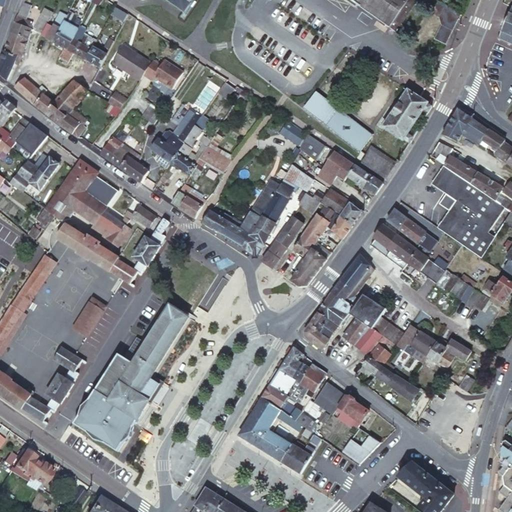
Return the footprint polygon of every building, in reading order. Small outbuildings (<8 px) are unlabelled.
[(170,0),(185,11),(192,0),(170,0)] [(354,0),(355,1),(384,21),(396,30),(417,2),(414,0),(354,0)] [(461,14),(440,0),(439,0),(432,12),(439,16),(442,23),(435,37),(446,43),(461,14)] [(498,36),(497,38),(499,38),(498,40),(500,41),(501,39),(508,42),(508,43),(510,44),(510,43),(511,43),(511,6),(510,7),(511,8),(509,13),(508,13),(508,14),(509,15),(507,18),(506,17),(506,19),(507,19),(504,26),(503,26),(502,27),(503,27),(502,30),(501,30),(500,32),(501,32),(500,36),(498,36)] [(53,18),(55,14),(46,9),(35,31),(44,36),(47,30),(50,24),(53,18)] [(126,22),(131,13),(128,11),(125,9),(121,18),(126,22)] [(73,26),(65,21),(54,42),(63,47),(65,48),(68,50),(73,41),(81,25),(83,22),(87,13),(81,10),(73,26)] [(67,18),(68,16),(62,12),(54,26),(50,24),(47,30),(44,36),(54,42),(65,21),(67,18)] [(34,23),(17,16),(14,23),(12,31),(29,38),(30,35),(32,29),(34,23)] [(77,55),(87,61),(97,43),(95,42),(96,39),(85,33),(87,29),(81,25),(73,41),(68,50),(74,54),(77,55)] [(29,38),(12,31),(9,38),(6,47),(5,50),(22,58),(26,47),(29,38)] [(115,44),(116,42),(109,38),(103,47),(97,43),(87,61),(91,63),(101,69),(106,61),(115,44)] [(125,45),(113,62),(140,80),(151,62),(125,45)] [(70,62),(74,54),(68,50),(65,48),(61,56),(70,62)] [(22,58),(5,50),(2,57),(0,60),(0,72),(8,80),(16,63),(20,64),(22,58)] [(154,60),(145,74),(153,80),(155,77),(174,89),(185,72),(166,60),(162,65),(154,60)] [(34,105),(43,95),(25,77),(15,86),(18,90),(27,98),(34,105)] [(72,110),(89,92),(74,80),(54,103),(53,104),(68,115),(72,110)] [(226,82),(218,92),(227,98),(235,88),(226,82)] [(134,108),(142,96),(143,93),(136,88),(129,99),(128,101),(121,111),(127,116),(128,117),(134,108)] [(428,102),(420,97),(408,90),(385,129),(405,141),(406,140),(411,143),(414,138),(416,135),(410,132),(423,111),(428,114),(433,107),(428,103),(428,102)] [(317,92),(305,106),(360,150),(372,135),(317,92)] [(121,111),(128,101),(117,93),(116,93),(110,104),(112,105),(121,111)] [(44,112),(45,113),(50,108),(53,104),(54,103),(43,95),(34,105),(36,106),(39,109),(44,112)] [(0,109),(0,129),(1,128),(4,124),(15,110),(16,108),(6,100),(5,101),(6,102),(5,104),(0,109)] [(164,110),(152,102),(147,109),(159,118),(162,113),(164,110)] [(73,133),(78,136),(85,127),(83,126),(87,121),(75,112),(71,117),(68,115),(53,104),(50,108),(45,113),(48,115),(54,120),(62,127),(72,134),(73,133)] [(147,109),(143,116),(155,124),(159,118),(147,109)] [(459,109),(451,123),(465,130),(472,118),(472,117),(469,115),(459,109)] [(186,142),(197,127),(200,121),(202,118),(203,117),(191,110),(171,139),(166,137),(163,142),(160,139),(152,150),(168,160),(173,163),(179,153),(184,146),(186,142)] [(127,116),(121,111),(111,122),(117,127),(127,116)] [(208,119),(204,116),(203,117),(202,118),(200,121),(197,127),(201,129),(208,119)] [(13,148),(32,123),(28,120),(25,118),(12,134),(11,136),(6,143),(9,145),(13,148)] [(472,118),(465,130),(463,133),(480,145),(483,140),(488,130),(483,126),(472,118)] [(290,121),(288,119),(279,132),(299,146),(308,132),(302,129),(290,121)] [(449,126),(444,134),(459,141),(463,133),(465,130),(451,123),(449,126)] [(203,131),(201,129),(197,127),(186,142),(193,146),(203,131)] [(0,129),(0,138),(2,140),(6,143),(11,136),(1,128),(0,129)] [(489,129),(488,130),(483,140),(498,150),(504,142),(505,140),(489,129)] [(215,150),(217,146),(223,138),(217,133),(214,138),(212,140),(208,146),(209,147),(215,150)] [(318,139),(310,134),(302,149),(316,160),(318,157),(327,144),(318,139)] [(101,155),(121,168),(128,157),(130,154),(120,146),(122,142),(114,136),(111,140),(103,151),(101,155)] [(208,146),(212,140),(206,136),(202,142),(204,143),(208,146)] [(3,161),(13,148),(9,145),(6,143),(2,140),(0,141),(0,158),(2,160),(3,161)] [(434,152),(431,156),(445,166),(457,174),(471,184),(479,173),(475,171),(451,156),(454,149),(439,142),(434,152)] [(508,163),(511,156),(511,147),(504,142),(498,150),(495,154),(501,158),(508,163)] [(204,152),(208,146),(204,143),(200,149),(204,152)] [(229,166),(232,161),(222,155),(215,150),(209,147),(208,146),(204,152),(200,158),(202,159),(199,163),(204,166),(207,163),(225,173),(229,166)] [(232,161),(234,156),(217,146),(215,150),(222,155),(232,161)] [(372,146),(362,163),(366,166),(386,180),(394,169),(398,163),(372,146)] [(200,158),(204,152),(200,149),(196,155),(200,158)] [(130,154),(128,157),(140,165),(141,161),(143,156),(134,150),(130,154)] [(355,165),(335,150),(319,175),(332,184),(338,174),(345,179),(348,175),(355,165)] [(173,163),(191,175),(196,168),(198,164),(179,153),(173,163)] [(36,165),(29,160),(28,161),(26,164),(19,173),(30,181),(42,190),(61,165),(52,158),(51,159),(44,154),(36,165)] [(135,178),(142,183),(149,172),(140,165),(128,157),(121,168),(122,169),(135,178)] [(86,163),(81,160),(71,174),(47,209),(53,213),(57,215),(57,216),(61,219),(70,217),(75,209),(94,222),(96,223),(105,211),(109,206),(114,198),(91,183),(96,176),(99,172),(92,167),(86,163)] [(201,171),(204,166),(199,163),(198,164),(196,168),(201,171)] [(309,175),(293,164),(287,174),(285,178),(295,185),(306,193),(309,188),(315,179),(309,175)] [(365,188),(373,176),(369,174),(356,165),(348,177),(354,180),(360,185),(365,188)] [(448,199),(448,204),(475,223),(489,232),(506,208),(504,207),(495,200),(486,194),(471,184),(457,174),(445,166),(433,183),(450,196),(448,199)] [(196,168),(191,175),(196,179),(201,171),(196,168)] [(15,186),(25,193),(28,189),(25,187),(30,181),(19,173),(18,174),(11,183),(15,186)] [(495,200),(498,195),(501,191),(502,189),(487,179),(479,173),(471,184),(486,194),(495,200)] [(119,191),(96,176),(91,183),(114,198),(119,191)] [(365,188),(375,195),(379,190),(384,183),(374,176),(373,176),(365,188)] [(256,226),(243,247),(243,249),(253,256),(259,255),(274,230),(290,200),(287,198),(295,185),(285,178),(282,183),(281,186),(273,199),(264,216),(258,227),(256,226)] [(246,220),(256,226),(258,227),(264,216),(273,199),(281,186),(271,180),(257,203),(246,220)] [(172,203),(196,218),(203,207),(203,206),(207,201),(190,189),(191,187),(185,184),(174,200),(172,203)] [(335,192),(330,189),(326,195),(321,203),(328,208),(337,214),(340,216),(341,217),(344,213),(339,210),(339,207),(331,201),(331,197),(335,192)] [(321,203),(326,195),(319,190),(313,199),(321,203)] [(335,192),(331,197),(331,201),(339,207),(339,210),(344,213),(351,203),(345,199),(335,192)] [(313,199),(305,194),(303,197),(300,204),(306,209),(313,199)] [(498,195),(495,200),(504,207),(506,208),(508,210),(511,205),(498,195)] [(313,199),(306,209),(305,210),(313,215),(315,212),(321,203),(313,199)] [(321,203),(315,212),(318,214),(330,223),(337,214),(328,208),(321,203)] [(346,220),(353,225),(359,218),(364,211),(359,209),(355,205),(351,203),(344,213),(341,217),(346,220)] [(451,237),(462,245),(466,248),(481,258),(494,239),(495,237),(489,232),(475,223),(448,204),(449,207),(451,209),(438,228),(451,237)] [(53,213),(47,209),(46,208),(45,207),(44,206),(37,217),(49,226),(57,215),(53,213)] [(155,217),(139,206),(133,214),(132,216),(148,227),(155,217)] [(394,213),(389,220),(395,225),(420,243),(421,242),(427,233),(396,210),(394,213)] [(0,227),(19,244),(27,235),(0,211),(0,227)] [(122,222),(105,211),(96,223),(94,222),(91,227),(113,243),(114,242),(126,225),(122,222)] [(132,216),(133,214),(128,211),(125,215),(126,217),(129,219),(132,216)] [(220,233),(222,235),(232,219),(225,215),(223,218),(215,214),(210,211),(203,223),(220,233)] [(315,245),(328,227),(330,223),(318,214),(306,231),(301,238),(314,247),(315,245)] [(328,227),(332,229),(340,216),(337,214),(330,223),(328,227)] [(332,229),(333,230),(344,238),(348,233),(353,225),(346,220),(341,217),(340,216),(332,229)] [(46,230),(49,226),(37,217),(34,221),(34,222),(38,224),(41,226),(46,230)] [(163,218),(161,221),(151,237),(150,239),(159,245),(166,235),(162,233),(169,222),(163,218)] [(222,235),(243,247),(256,226),(246,220),(243,224),(232,218),(232,219),(222,235)] [(293,218),(288,225),(298,233),(303,226),(293,218)] [(142,274),(147,265),(135,257),(133,260),(138,264),(134,269),(124,262),(119,258),(120,257),(69,223),(60,235),(80,248),(81,251),(90,257),(92,257),(125,278),(134,285),(135,283),(133,281),(139,272),(142,274)] [(39,229),(36,227),(33,225),(29,231),(36,236),(41,230),(39,229)] [(126,225),(114,242),(119,245),(131,228),(126,225)] [(287,227),(284,231),(294,238),(298,233),(288,225),(287,227)] [(375,237),(374,238),(397,255),(404,260),(408,262),(417,250),(412,247),(401,238),(384,226),(383,226),(375,237)] [(344,238),(333,230),(328,238),(339,245),(342,241),(344,238)] [(276,242),(287,250),(295,239),(294,238),(284,231),(276,242)] [(439,242),(427,233),(421,242),(433,251),(439,242)] [(161,246),(159,245),(150,239),(146,236),(133,256),(135,257),(147,265),(148,266),(161,246)] [(293,250),(305,259),(313,248),(314,247),(301,238),(293,250)] [(374,238),(373,240),(373,241),(373,244),(373,246),(375,248),(376,249),(378,251),(380,253),(387,257),(395,264),(399,266),(404,260),(397,255),(374,238)] [(504,239),(498,248),(504,253),(502,257),(505,260),(500,267),(510,275),(511,271),(511,240),(509,239),(507,242),(504,239)] [(269,252),(280,260),(286,252),(287,250),(276,242),(274,245),(269,252)] [(325,257),(327,254),(315,245),(314,247),(313,248),(325,257)] [(305,259),(290,281),(299,287),(308,285),(318,273),(328,259),(325,257),(313,248),(305,259)] [(417,250),(408,262),(413,266),(419,271),(420,271),(429,259),(424,255),(417,250)] [(128,256),(122,252),(120,257),(119,258),(124,262),(128,256)] [(269,252),(262,262),(274,270),(280,260),(269,252)] [(48,254),(46,256),(40,266),(22,292),(32,298),(58,261),(48,254)] [(335,289),(333,293),(344,301),(354,308),(350,313),(356,317),(360,320),(368,326),(370,327),(372,329),(379,318),(374,315),(380,306),(363,295),(359,301),(354,298),(375,270),(361,256),(353,266),(341,282),(335,289)] [(442,274),(445,271),(433,262),(429,259),(420,271),(434,281),(436,283),(440,277),(442,274)] [(408,262),(404,260),(399,266),(403,269),(408,262)] [(452,294),(455,296),(464,282),(462,281),(460,279),(454,275),(445,289),(452,294)] [(462,281),(464,282),(469,286),(472,288),(475,283),(463,275),(460,279),(462,281)] [(488,280),(482,288),(502,303),(511,289),(511,283),(502,277),(496,285),(488,280)] [(460,300),(469,286),(464,282),(455,296),(460,300)] [(465,303),(474,289),(473,289),(472,288),(469,286),(460,300),(465,303)] [(472,309),(474,306),(481,294),(474,289),(465,303),(466,304),(471,308),(472,309)] [(344,301),(333,293),(331,295),(328,299),(326,302),(322,308),(319,313),(338,327),(341,324),(349,312),(340,306),(344,301)] [(28,299),(21,294),(14,304),(13,306),(21,311),(28,299)] [(481,294),(474,306),(481,310),(489,299),(488,299),(481,294)] [(104,310),(108,305),(94,296),(74,327),(87,336),(88,336),(105,310),(104,310)] [(12,307),(13,306),(14,304),(4,298),(2,300),(12,307)] [(0,315),(5,318),(12,307),(2,300),(1,299),(0,301),(1,302),(0,303),(0,315)] [(354,308),(344,301),(340,306),(349,312),(350,313),(354,308)] [(75,423),(118,450),(161,384),(151,378),(190,318),(166,302),(142,339),(138,337),(125,357),(120,354),(75,423)] [(380,305),(380,306),(374,315),(379,318),(386,309),(384,307),(380,305)] [(11,332),(0,347),(0,354),(1,355),(28,316),(21,311),(13,306),(12,307),(5,318),(1,325),(11,332)] [(350,313),(349,312),(341,324),(343,325),(350,313)] [(319,313),(311,324),(321,330),(319,332),(330,339),(335,332),(338,327),(319,313)] [(360,320),(356,317),(343,336),(355,345),(368,326),(360,320)] [(378,333),(380,334),(392,343),(396,345),(403,335),(379,318),(372,329),(378,333)] [(312,343),(322,351),(330,339),(319,332),(321,330),(311,324),(305,332),(305,338),(312,343)] [(0,347),(11,332),(1,325),(0,325),(0,347)] [(403,335),(396,345),(397,346),(402,350),(405,352),(419,332),(410,326),(409,325),(403,335)] [(370,327),(368,326),(355,345),(365,352),(366,353),(380,334),(378,333),(372,329),(370,327)] [(422,334),(419,332),(405,352),(411,356),(416,349),(427,356),(430,352),(436,343),(422,334)] [(438,340),(436,343),(430,352),(427,356),(438,363),(440,361),(448,367),(454,358),(446,352),(447,350),(445,349),(448,345),(443,342),(442,343),(438,340)] [(445,349),(447,350),(464,362),(468,357),(462,353),(465,348),(451,340),(448,345),(445,349)] [(51,354),(55,357),(63,346),(58,343),(51,354)] [(391,354),(379,345),(370,356),(375,360),(383,365),(387,360),(391,354)] [(66,377),(72,382),(79,372),(75,369),(81,360),(85,362),(86,361),(76,354),(63,346),(55,357),(54,359),(70,369),(66,377)] [(287,358),(279,371),(292,379),(296,371),(300,364),(301,364),(305,357),(293,348),(287,358)] [(392,363),(396,357),(391,354),(387,360),(392,363)] [(378,372),(383,365),(375,360),(370,356),(359,371),(368,377),(371,372),(375,375),(378,372)] [(301,364),(300,364),(296,371),(292,379),(293,380),(296,382),(298,384),(302,379),(308,369),(301,364)] [(308,369),(302,379),(298,384),(304,388),(307,390),(313,394),(317,388),(322,380),(326,374),(311,364),(308,369)] [(400,378),(383,365),(378,372),(375,375),(410,402),(418,391),(400,378)] [(54,411),(60,402),(53,396),(47,405),(31,395),(31,394),(12,381),(12,378),(1,371),(0,371),(0,394),(13,403),(20,408),(29,414),(46,424),(47,422),(44,419),(51,409),(54,411)] [(292,379),(279,371),(278,372),(276,376),(290,385),(293,380),(292,379)] [(53,396),(60,402),(61,402),(74,383),(72,382),(66,377),(60,374),(47,393),(53,396)] [(274,379),(270,386),(278,391),(285,396),(291,386),(290,385),(276,376),(274,379)] [(466,377),(459,388),(462,390),(467,392),(473,381),(466,377)] [(338,407),(346,396),(326,382),(312,403),(332,415),(338,407)] [(304,388),(298,384),(294,391),(289,399),(293,401),(298,404),(307,390),(304,388)] [(268,388),(261,399),(268,403),(277,409),(278,410),(287,397),(285,396),(278,391),(270,386),(268,388)] [(361,423),(369,412),(346,396),(338,407),(332,415),(331,417),(336,420),(348,428),(350,426),(356,429),(360,423),(361,423)] [(289,407),(293,401),(289,399),(287,397),(278,410),(280,412),(284,415),(289,407)] [(261,450),(280,463),(288,451),(291,446),(283,441),(268,431),(265,429),(277,409),(268,403),(261,399),(260,401),(253,412),(243,428),(241,431),(240,432),(240,434),(239,435),(240,435),(241,437),(242,439),(261,450)] [(287,417),(294,422),(296,419),(298,416),(300,414),(289,407),(284,415),(287,417)] [(280,412),(278,410),(277,409),(265,429),(268,431),(275,419),(280,412)] [(296,424),(294,422),(287,417),(284,415),(280,412),(275,419),(293,431),(298,425),(296,424)] [(314,425),(300,414),(298,416),(296,419),(294,422),(296,424),(298,425),(302,428),(305,430),(309,433),(314,425)] [(328,417),(323,414),(318,421),(323,426),(328,417)] [(316,446),(320,441),(315,437),(313,435),(309,441),(316,446)] [(377,444),(369,439),(364,446),(372,452),(376,445),(377,444)] [(511,511),(511,443),(507,440),(504,441),(503,445),(505,446),(502,448),(501,461),(505,464),(499,472),(503,476),(504,486),(500,492),(507,498),(499,509),(503,511),(511,511)] [(378,449),(380,447),(376,445),(372,452),(364,446),(362,449),(350,441),(341,454),(361,467),(366,461),(378,449)] [(296,442),(293,447),(300,451),(303,446),(296,442)] [(284,465),(291,469),(297,460),(302,452),(300,451),(293,447),(291,446),(288,451),(280,463),(284,465)] [(306,446),(302,452),(305,455),(309,457),(313,451),(306,446)] [(11,451),(5,461),(12,465),(18,455),(11,451)] [(28,476),(38,462),(35,459),(35,458),(25,451),(12,472),(17,475),(27,481),(30,477),(28,476)] [(294,472),(300,475),(309,461),(311,458),(309,457),(305,455),(302,452),(297,460),(291,469),(294,472)] [(41,464),(38,462),(28,476),(30,477),(27,481),(26,483),(35,490),(39,484),(42,485),(52,471),(42,463),(41,464)] [(413,465),(410,463),(405,468),(396,477),(401,481),(413,465)] [(440,511),(452,496),(446,491),(413,465),(401,481),(424,498),(417,508),(422,511),(440,511)] [(76,509),(87,492),(79,486),(67,503),(76,509)] [(198,500),(195,506),(204,511),(217,511),(224,501),(205,489),(198,500)] [(122,511),(100,497),(89,511),(122,511)] [(241,511),(232,506),(224,501),(217,511),(241,511)] [(61,511),(66,505),(61,502),(57,509),(61,511)]
